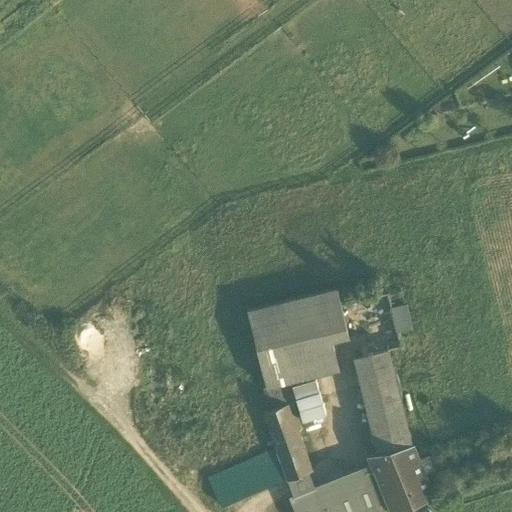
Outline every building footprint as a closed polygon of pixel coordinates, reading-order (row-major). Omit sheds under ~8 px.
[(248,309),(267,387),(284,383),(339,370),(332,341),(349,337),(337,287),(248,309)] [(399,330),(416,326),(410,302),(393,306),(399,330)] [(371,460),(377,476),(417,460),(412,445),(388,349),(353,357),(377,453),(369,455),(371,460)] [(289,402),(284,383),(267,387),(272,409),(289,402)] [(156,392),(142,407),(154,419),(168,404),(156,392)] [(291,402),(289,402),(272,409),(264,412),(278,451),(287,478),(308,470),(295,434),(297,432),(299,430),(300,427),(299,425),(291,402)] [(244,497),(287,478),(278,451),(211,478),(222,505),(243,496),(244,497)] [(371,460),(366,466),(369,472),(371,480),(378,477),(377,476),(371,460)] [(392,511),(401,507),(407,504),(431,495),(417,460),(377,476),(378,477),(391,510),(392,511)] [(310,495),(369,472),(366,466),(314,486),(307,489),(310,495)] [(293,495),(307,489),(314,486),(308,470),(287,478),(293,495)] [(369,472),(310,495),(307,489),(293,495),(289,497),(295,511),(382,511),(371,480),(369,472)]
